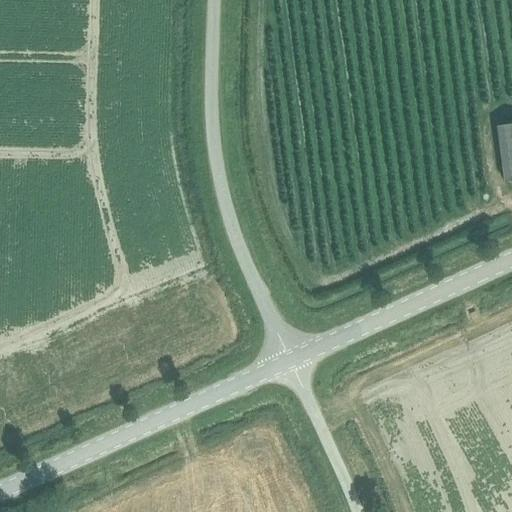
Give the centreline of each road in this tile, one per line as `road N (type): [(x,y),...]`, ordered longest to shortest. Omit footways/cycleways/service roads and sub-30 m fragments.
road 1 (unclassified): [(292,360),(233,231),(215,158),(214,0)]
road 2 (tertiary): [(0,492),(292,360)]
road 3 (tertiary): [(292,360),(511,260)]
road 4 (unclassified): [(354,511),(292,360)]
